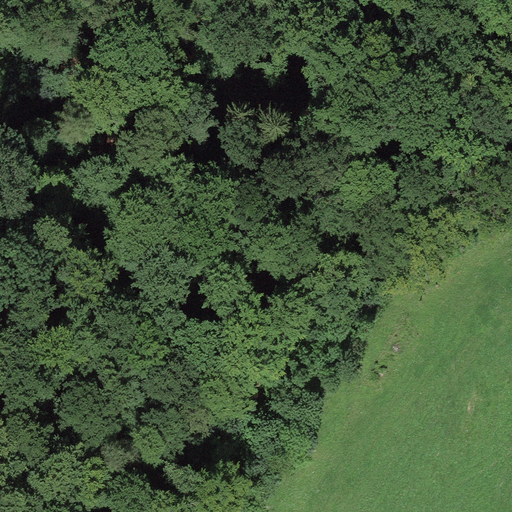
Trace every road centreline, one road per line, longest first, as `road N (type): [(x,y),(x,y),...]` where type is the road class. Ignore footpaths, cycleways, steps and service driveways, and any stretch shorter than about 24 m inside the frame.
road 1 (track): [(130,0),(265,394),(200,511)]
road 2 (track): [(0,126),(85,109),(159,74)]
road 3 (track): [(260,0),(229,14),(159,74)]
